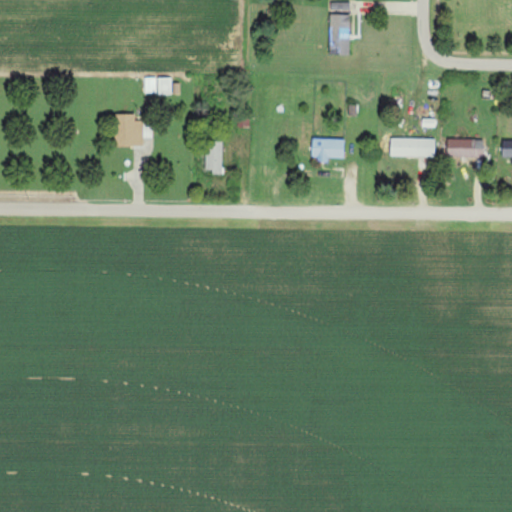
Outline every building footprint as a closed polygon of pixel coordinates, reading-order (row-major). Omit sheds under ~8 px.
[(331,54),(350,55),(351,13),(348,13),(348,2),(331,2),(331,54)] [(172,95),(172,78),(159,78),(159,95),(172,95)] [(143,145),(144,114),(115,114),(115,145),(143,145)] [(345,139),(313,138),(312,159),(329,160),(329,157),(344,158),(345,139)] [(435,157),(436,138),(392,138),(391,156),(435,157)] [(448,157),(484,158),(484,139),(448,139),(448,157)] [(503,157),(511,157),(511,140),(503,140),(503,157)] [(206,172),(223,172),(223,141),(207,141),(206,172)]
